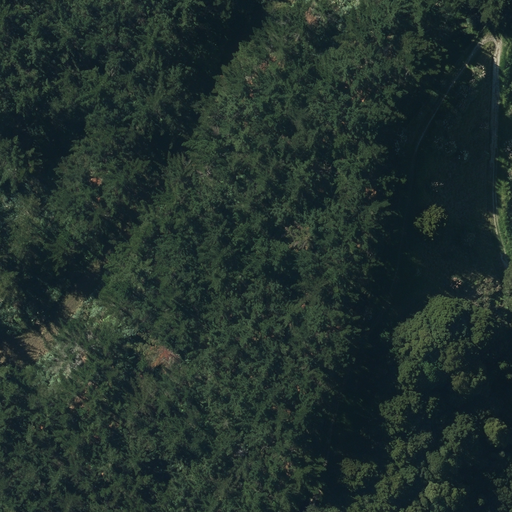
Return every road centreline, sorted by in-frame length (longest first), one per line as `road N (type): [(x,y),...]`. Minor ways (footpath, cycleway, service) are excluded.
road 1 (track): [(511,271),(494,221),(498,39),(482,42),(421,141),(395,285),(362,342),(309,511)]
road 2 (track): [(282,0),(249,27),(65,313),(35,339),(0,349)]
